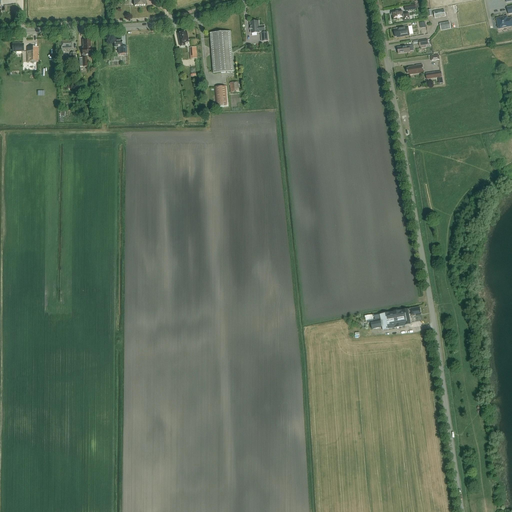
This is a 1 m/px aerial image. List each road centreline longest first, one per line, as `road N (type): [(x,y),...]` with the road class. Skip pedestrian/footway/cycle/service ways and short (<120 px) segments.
road 1 (tertiary): [(461,511),(375,0)]
road 2 (secondary): [(22,30),(150,25),(240,0)]
